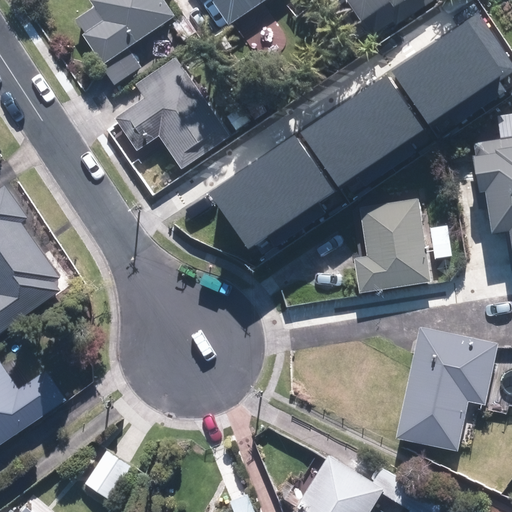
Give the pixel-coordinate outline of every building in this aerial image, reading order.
[(74,22),(116,84),(140,68),(128,49),(175,17),(163,0),(90,0),(91,0),(95,7),(74,22)] [(212,0),(230,25),(266,0),(212,0)] [(347,0),(362,22),(390,3),(394,9),(407,0),(347,0)] [(475,16),(391,72),(429,126),(511,70),(475,16)] [(228,135),(176,59),(136,86),(145,98),(117,117),(139,149),(161,134),(183,166),(228,135)] [(384,77),(301,133),(338,188),(421,131),(384,77)] [(294,137),(211,194),(248,248),(331,191),(294,137)] [(509,228),(511,245),(511,138),(475,144),(477,157),(474,158),(479,191),(486,190),(492,231),(509,228)] [(5,187),(0,190),(0,333),(62,289),(56,280),(61,277),(22,223),(28,218),(5,187)] [(429,280),(418,201),(360,209),(367,259),(359,260),(363,290),(429,280)] [(496,344),(420,328),(397,439),(455,451),(467,399),(484,403),(496,344)] [(0,445),(65,402),(45,373),(18,390),(0,363),(0,445)] [(131,466),(107,451),(87,483),(111,498),(131,466)] [(440,511),(444,506),(384,470),(374,485),(330,458),(297,511),(370,511),(382,493),(411,511),(410,511),(440,511)]
